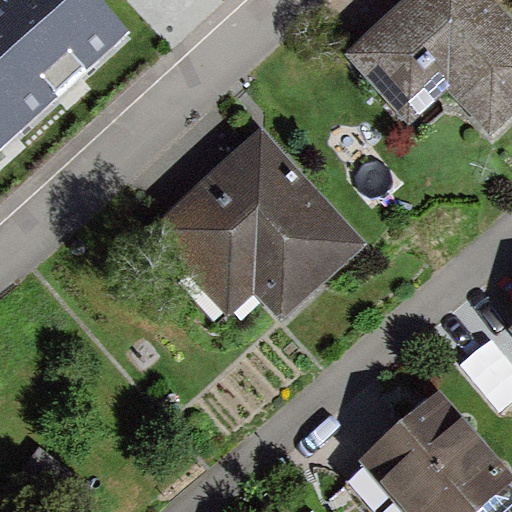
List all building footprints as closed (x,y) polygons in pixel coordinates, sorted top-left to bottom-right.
[(0,0),(0,154),(129,37),(95,0),(0,0)] [(403,0),(345,53),(407,121),(443,88),(492,141),(511,122),(511,14),(498,0),(403,0)] [(282,323),(365,249),(294,168),(263,133),(155,228),(228,310),(252,289),(282,323)] [(361,475),(394,511),(467,511),(511,472),(444,399),(405,435),(361,475)] [(74,511),(90,491),(39,454),(7,498),(27,511),(74,511)]
